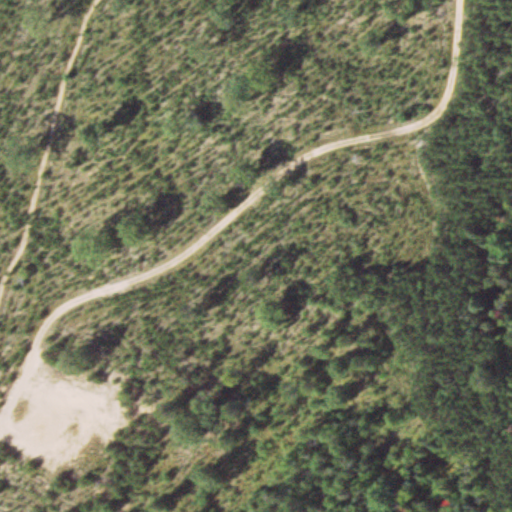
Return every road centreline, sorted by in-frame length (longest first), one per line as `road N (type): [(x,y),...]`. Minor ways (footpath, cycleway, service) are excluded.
road 1 (track): [(453,0),(452,100),(415,124),(300,164),(163,262),(45,325),(0,416)]
road 2 (track): [(93,0),(76,32),(0,300)]
